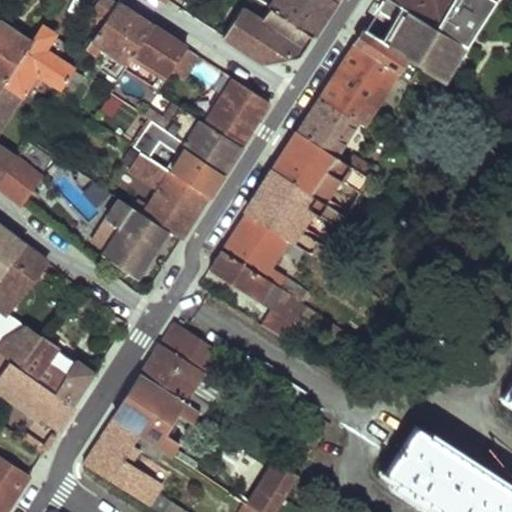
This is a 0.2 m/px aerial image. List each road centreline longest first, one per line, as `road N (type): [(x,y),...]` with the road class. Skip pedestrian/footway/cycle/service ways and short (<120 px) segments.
road 1 (residential): [(167,292),(292,98)]
road 2 (residential): [(167,292),(360,415)]
road 3 (residential): [(45,487),(148,321)]
road 4 (residential): [(0,203),(148,321)]
road 5 (residential): [(292,98),(140,0)]
road 6 (residential): [(360,415),(420,393),(511,442)]
road 7 (residential): [(360,415),(347,479),(402,511)]
